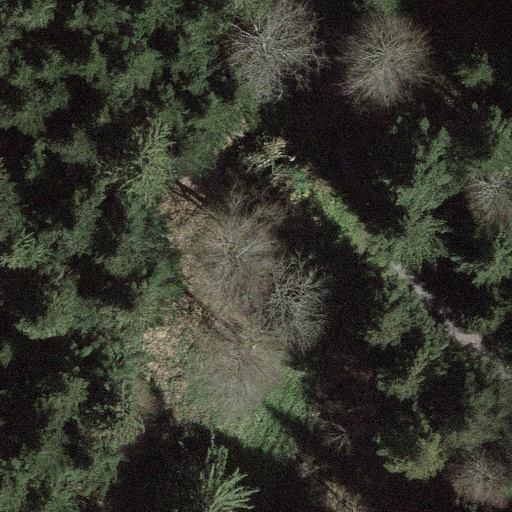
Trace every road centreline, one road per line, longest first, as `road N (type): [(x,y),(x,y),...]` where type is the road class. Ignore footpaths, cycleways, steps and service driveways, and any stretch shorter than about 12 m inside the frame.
road 1 (track): [(314,0),(372,208),(511,384)]
road 2 (track): [(252,511),(337,376),(433,287)]
